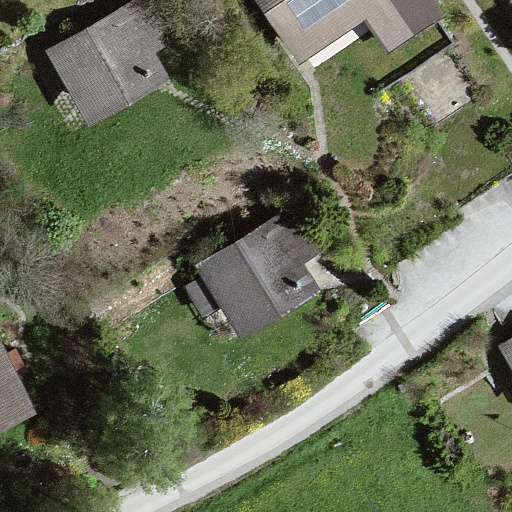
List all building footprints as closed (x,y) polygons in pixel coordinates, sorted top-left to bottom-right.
[(140,0),(129,0),(45,52),(89,129),(181,72),(140,0)] [(422,0),(252,0),(300,72),(369,29),(389,56),(439,24),(422,0)] [(286,216),(195,274),(241,348),(331,293),(286,216)] [(511,344),(501,351),(511,368),(511,344)] [(0,352),(0,441),(37,424),(0,352)]
